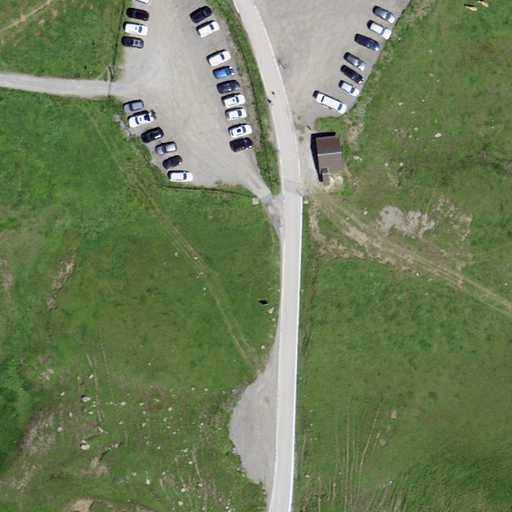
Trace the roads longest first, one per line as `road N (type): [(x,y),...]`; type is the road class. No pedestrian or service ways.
road 1 (tertiary): [(279,511),(290,174),(273,80),(242,0)]
road 2 (track): [(0,75),(184,91),(201,134),(293,227)]
